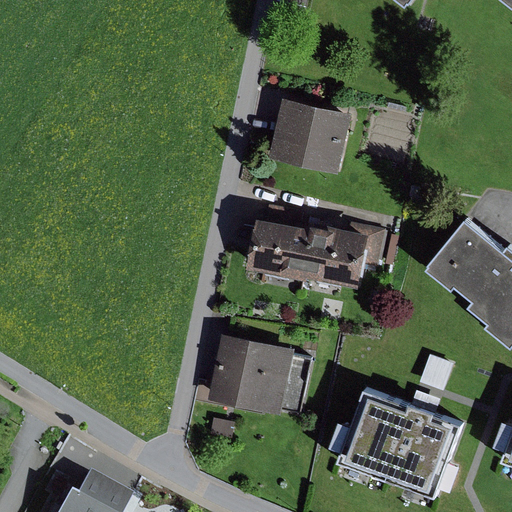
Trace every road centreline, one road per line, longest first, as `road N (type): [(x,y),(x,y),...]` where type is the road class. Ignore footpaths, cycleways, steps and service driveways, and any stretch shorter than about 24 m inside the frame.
road 1 (residential): [(166,466),(267,0)]
road 2 (unclassified): [(0,363),(166,466)]
